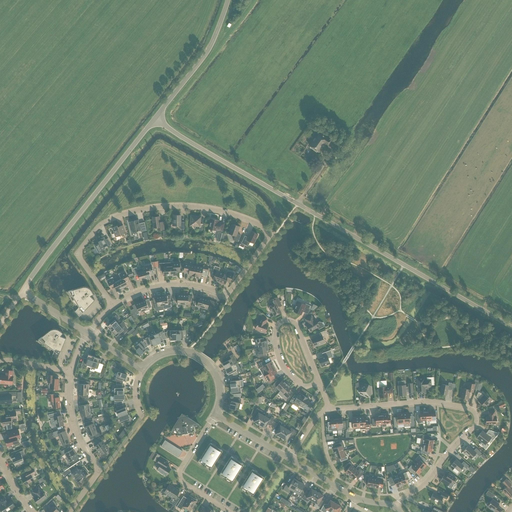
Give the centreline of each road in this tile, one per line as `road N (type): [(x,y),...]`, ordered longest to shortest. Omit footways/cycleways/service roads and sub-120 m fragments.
road 1 (unclassified): [(511,327),(155,117)]
road 2 (residential): [(394,507),(474,427),(473,411),(432,401),(329,409)]
road 3 (residential): [(113,305),(79,255),(107,220),(152,208),(199,208),(237,216),(267,235)]
road 4 (tertiary): [(22,291),(155,117)]
road 5 (residential): [(113,305),(168,285),(226,294),(267,235)]
road 6 (residential): [(319,382),(297,325),(281,321),(274,339),(280,361),(299,384),(310,385)]
road 7 (residential): [(69,511),(99,470),(74,426),(70,369)]
road 8 (tertiary): [(155,117),(209,48),(227,0)]
road 9 (residential): [(227,511),(180,476),(215,415)]
